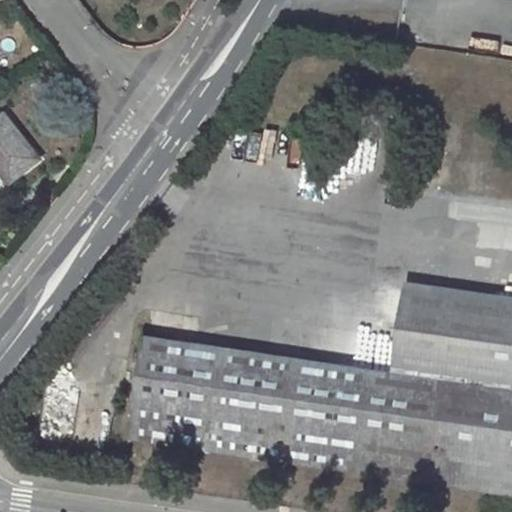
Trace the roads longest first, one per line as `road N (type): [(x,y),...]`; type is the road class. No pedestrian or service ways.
road 1 (secondary): [(0,358),(165,144)]
road 2 (residential): [(165,144),(51,0)]
road 3 (secondary): [(165,144),(263,0)]
